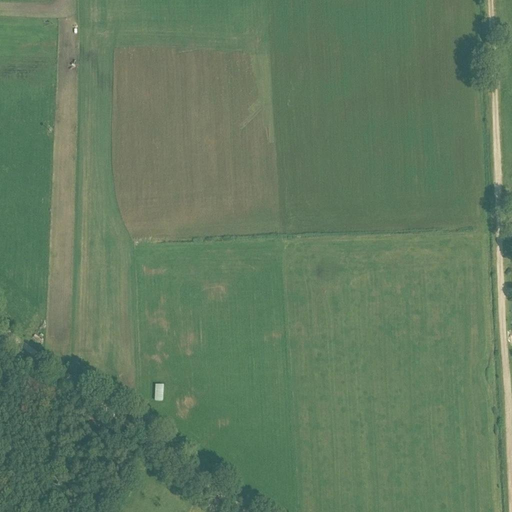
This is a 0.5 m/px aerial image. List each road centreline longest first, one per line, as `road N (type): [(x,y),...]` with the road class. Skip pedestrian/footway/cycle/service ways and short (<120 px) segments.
road 1 (track): [(489,0),(510,511)]
road 2 (track): [(242,511),(0,328)]
